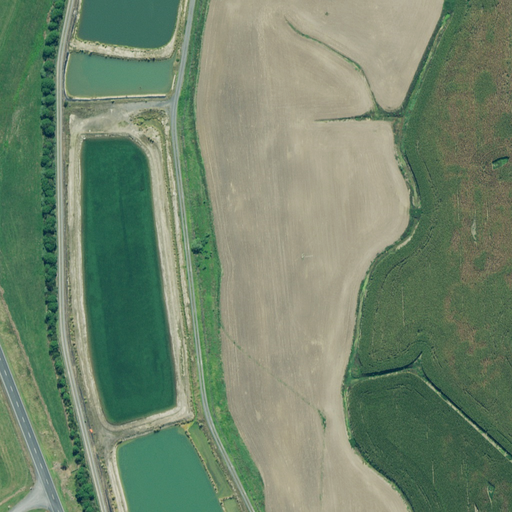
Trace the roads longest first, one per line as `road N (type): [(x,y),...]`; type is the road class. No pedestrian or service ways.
road 1 (track): [(192,0),(174,117),(204,398),(253,511)]
road 2 (track): [(104,511),(63,331),(59,61),(72,0)]
road 3 (tertiary): [(0,351),(58,511)]
